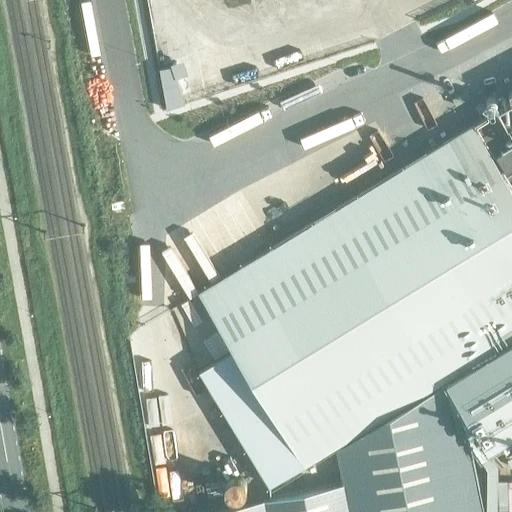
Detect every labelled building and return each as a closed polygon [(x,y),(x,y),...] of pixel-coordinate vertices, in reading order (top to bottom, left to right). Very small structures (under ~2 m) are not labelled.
[(302,42),(267,50),(273,76),(308,68),(302,42)] [(177,77),(173,66),(160,68),(167,109),(185,102),(177,77)] [(306,464),(447,379),(511,340),(511,92),(508,94),(511,99),(511,102),(439,147),(428,153),(201,291),(236,348),(202,369),(272,484),(306,463),(306,464)] [(511,340),(447,379),(493,457),(511,445),(511,340)] [(482,511),(464,424),(452,426),(444,384),(337,448),(343,483),(194,511),(482,511)]
